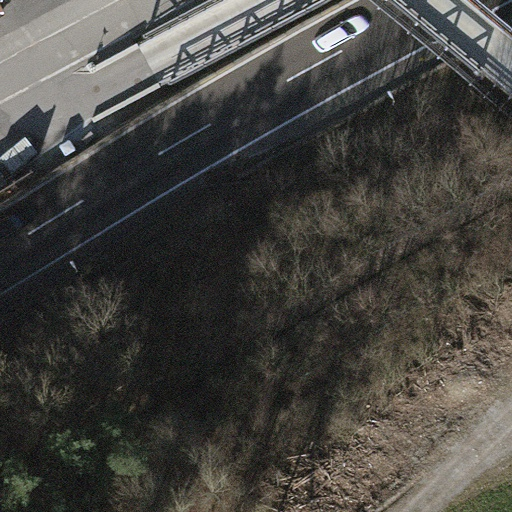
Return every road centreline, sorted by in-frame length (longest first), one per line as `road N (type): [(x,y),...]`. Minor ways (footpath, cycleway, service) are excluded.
road 1 (motorway): [(0,261),(461,0)]
road 2 (motorway): [(0,67),(128,0)]
road 3 (track): [(511,422),(422,511)]
